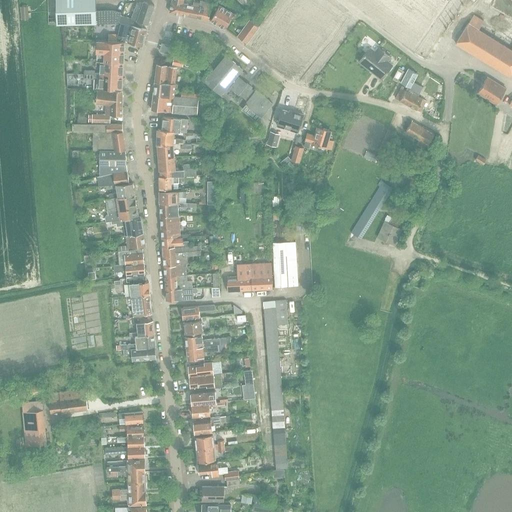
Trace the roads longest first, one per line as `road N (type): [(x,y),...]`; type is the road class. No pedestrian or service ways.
road 1 (unclassified): [(174,511),(137,115),(159,16)]
road 2 (unclassified): [(411,251),(440,167),(443,130),(375,101),(303,90),(216,31),(159,16)]
